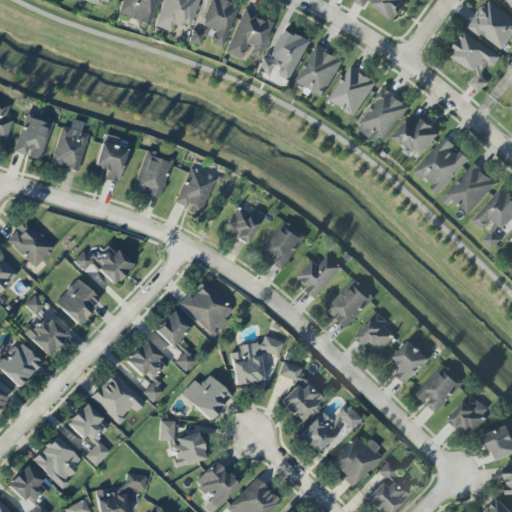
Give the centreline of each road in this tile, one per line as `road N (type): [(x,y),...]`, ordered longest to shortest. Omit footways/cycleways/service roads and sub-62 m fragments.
road 1 (residential): [(0,183),(186,248),(257,287),(458,476)]
road 2 (residential): [(186,248),(0,449)]
road 3 (residential): [(511,150),(391,51),(303,0)]
